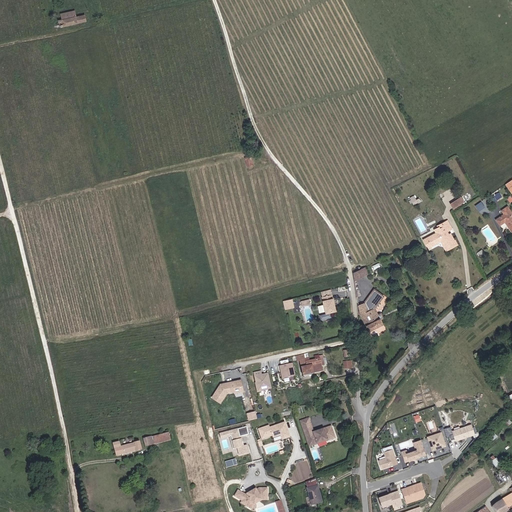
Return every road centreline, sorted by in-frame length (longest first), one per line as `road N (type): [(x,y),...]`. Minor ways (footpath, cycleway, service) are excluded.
road 1 (track): [(362,408),(349,266),(324,216),(264,146),(213,0)]
road 2 (track): [(78,511),(0,167)]
road 3 (track): [(349,266),(42,341)]
road 4 (residential): [(511,271),(451,314),(362,408),(364,487)]
road 5 (track): [(10,211),(264,146)]
road 6 (track): [(357,339),(228,368)]
